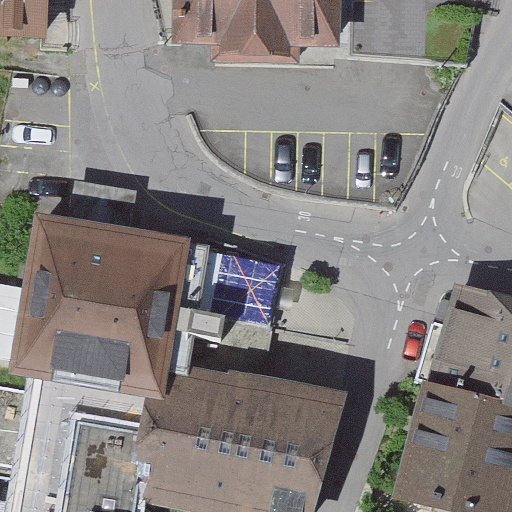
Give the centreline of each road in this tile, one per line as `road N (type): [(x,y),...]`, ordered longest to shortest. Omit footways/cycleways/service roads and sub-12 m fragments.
road 1 (residential): [(81,0),(78,34),(120,171),(409,276)]
road 2 (residential): [(511,46),(409,276)]
